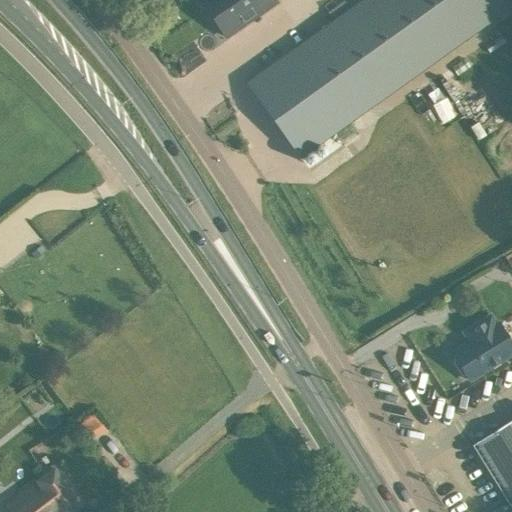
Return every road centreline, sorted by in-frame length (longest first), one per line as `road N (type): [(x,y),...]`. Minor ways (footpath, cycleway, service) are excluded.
road 1 (unclassified): [(96,0),(220,173),(429,511)]
road 2 (residential): [(0,32),(113,152),(270,380)]
road 3 (primary): [(3,0),(241,279)]
road 4 (primary): [(241,279),(200,192),(135,93),(57,0)]
road 5 (primary): [(387,511),(241,279)]
